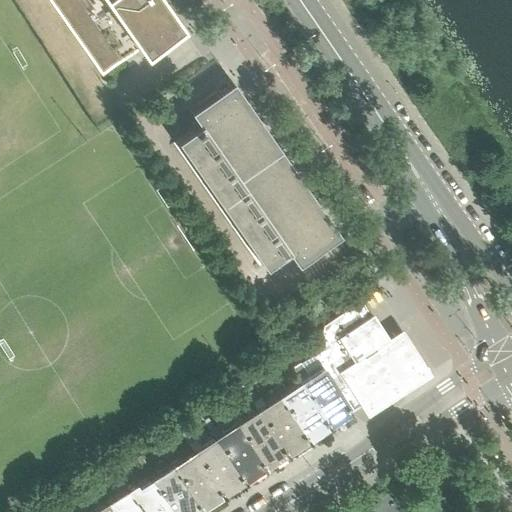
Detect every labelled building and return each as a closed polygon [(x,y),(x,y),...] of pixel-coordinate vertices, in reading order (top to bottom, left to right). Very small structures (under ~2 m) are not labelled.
[(186,12),(176,0),(61,0),(110,67),(186,12)] [(337,233),(231,81),(189,111),(198,124),(175,141),(263,266),(287,250),(295,263),(337,233)] [(365,354),(387,339),(371,314),(369,314),(360,300),(326,321),(321,325),(316,348),(309,352),(319,366),(343,403),(344,404),(346,407),(347,406),(359,398),(351,363),(365,354)] [(406,327),(387,339),(365,354),(351,363),(359,398),(370,415),(434,372),(406,327)] [(343,403),(319,366),(306,375),(302,369),(298,371),(290,359),(287,361),(298,380),(327,425),(334,421),(338,421),(343,417),(345,414),(350,410),(347,406),(346,407),(344,404),(343,403)] [(327,425),(298,380),(286,387),(283,383),(278,387),(269,372),(264,375),(276,394),(306,439),(312,435),(316,434),(321,431),(323,427),(327,425)] [(302,441),(306,439),(276,394),(266,400),(263,396),(257,400),(251,391),(246,394),(255,407),(284,453),(291,448),(295,448),(300,445),(302,441)] [(234,414),(226,400),(222,402),(230,417),(234,414)] [(284,453),(255,407),(234,421),(263,466),(270,462),(274,462),(279,459),(281,455),(284,453)] [(213,428),(204,414),(201,416),(209,430),(213,428)] [(263,466),(234,421),(213,434),(242,480),(249,476),(253,476),(258,473),(260,469),(263,466)] [(192,441),(183,427),(179,430),(188,443),(192,441)] [(242,480),(213,434),(192,448),(221,494),(227,490),(231,489),(236,486),(238,483),(242,480)] [(171,454),(162,441),(158,443),(167,457),(171,454)] [(221,494),(192,448),(170,462),(199,508),(206,504),(210,503),(215,500),(217,496),(221,494)] [(150,468),(141,454),(137,457),(146,471),(150,468)] [(199,508),(170,462),(149,476),(171,511),(194,511),(196,510),(199,508)] [(171,511),(149,476),(136,484),(134,481),(125,487),(141,511),(171,511)] [(106,495),(98,481),(93,484),(102,497),(106,495)] [(141,511),(125,487),(104,500),(111,511),(141,511)] [(84,509),(76,496),(72,498),(80,511),(84,509)] [(111,511),(104,500),(86,511),(111,511)] [(57,508),(53,502),(48,504),(52,511),(57,508)]
